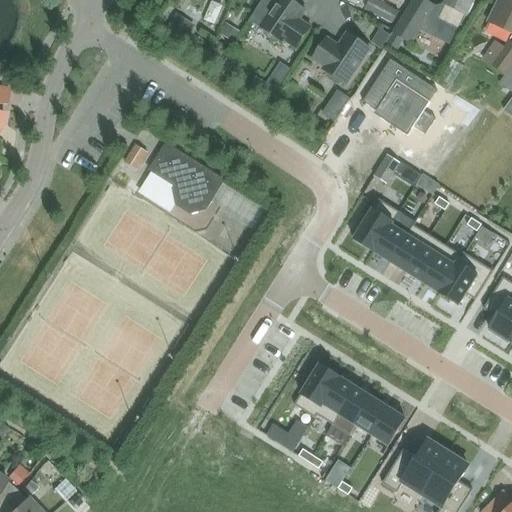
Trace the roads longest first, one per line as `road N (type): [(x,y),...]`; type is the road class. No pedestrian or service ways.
road 1 (residential): [(292,277),(323,229),(323,188),(84,24)]
road 2 (residential): [(511,407),(292,277)]
road 3 (residential): [(0,240),(30,192),(61,61),(84,24)]
road 4 (residential): [(217,392),(292,277)]
